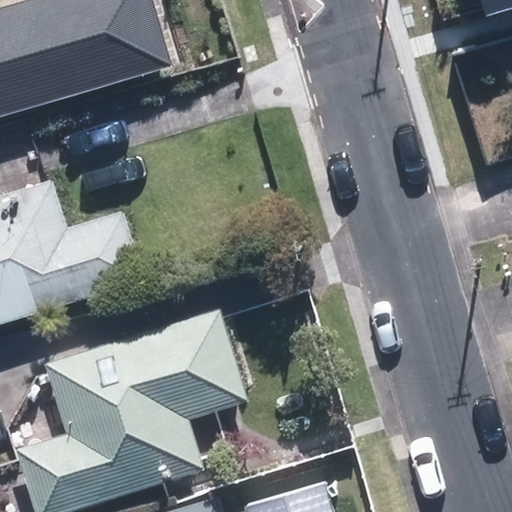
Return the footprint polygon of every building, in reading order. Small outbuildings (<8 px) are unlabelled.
[(0,117),(170,69),(150,0),(45,0),(0,13),(0,117)] [(511,0),(480,0),(485,17),(511,8),(511,0)] [(0,325),(141,282),(121,217),(65,234),(50,184),(0,199),(0,325)] [(16,451),(34,511),(70,511),(201,473),(185,421),(246,402),(219,314),(46,366),(67,435),(16,451)] [(329,511),(322,488),(246,511),(329,511)] [(216,511),(213,501),(178,511),(216,511)]
